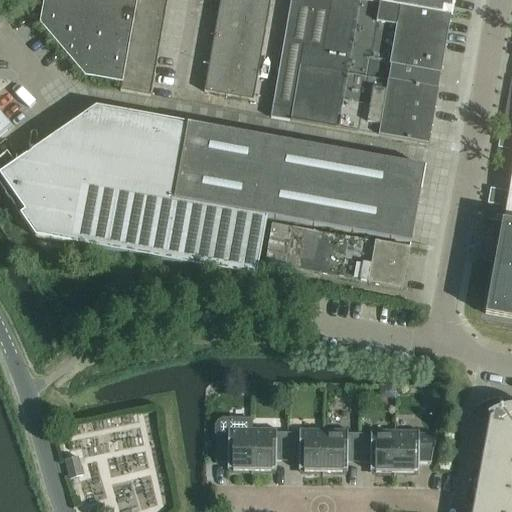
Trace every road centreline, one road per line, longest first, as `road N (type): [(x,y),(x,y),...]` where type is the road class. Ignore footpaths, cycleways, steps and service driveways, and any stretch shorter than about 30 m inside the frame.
road 1 (unclassified): [(454,341),(444,305),(498,0)]
road 2 (unclassified): [(63,511),(0,328)]
road 3 (unclassified): [(309,322),(421,343),(454,341)]
